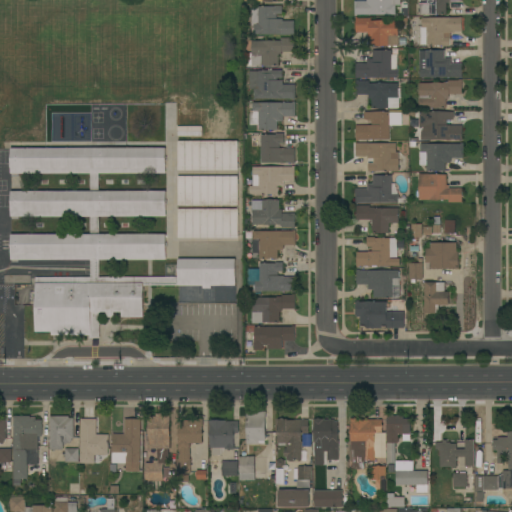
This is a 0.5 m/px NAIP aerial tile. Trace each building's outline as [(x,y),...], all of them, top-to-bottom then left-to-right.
[(400,0),(400,5),(398,5),(398,7),(395,7),(395,15),(357,15),(357,16),(354,16),(354,0),(400,0)] [(461,0),(448,1),(448,3),(446,3),(446,14),(419,14),(419,7),(416,7),(416,5),(419,5),(418,0),(461,0)] [(253,34),(253,25),(251,25),(251,6),(274,6),(281,6),(281,14),(276,14),(276,19),(282,19),(282,21),(294,21),(293,34),(253,34)] [(396,46),(396,47),(392,47),(392,46),(390,46),(390,47),(388,47),(388,46),(371,46),(371,36),(368,36),(368,32),(355,32),(355,17),(357,17),(357,18),(370,18),(370,21),(397,20),(397,36),(398,36),(398,46),(396,46)] [(450,31),(450,33),(449,33),(449,39),(450,39),(450,45),(449,45),(449,47),(442,47),(442,46),(426,46),(417,46),(417,27),(421,27),(421,18),(458,18),(458,17),(461,17),(461,31),(450,31)] [(278,65),(260,65),(260,67),(254,67),(254,65),(245,65),(245,53),(251,53),(251,41),(280,40),(280,38),(291,38),(291,37),(293,37),(294,51),(281,52),(281,54),(278,54),(278,65)] [(367,63),(366,59),(372,59),(372,50),(391,50),(391,55),(397,55),(397,78),(393,78),(393,80),(389,80),(389,77),(358,77),(358,79),(355,79),(355,63),(367,63)] [(425,50),(444,50),(444,58),(450,58),(450,63),(461,63),(461,78),(458,78),(458,77),(419,77),(419,69),(425,69),(425,50)] [(254,89),(249,89),(249,71),(258,71),(258,70),(268,70),(268,69),(271,69),(271,70),(282,70),(282,78),(277,78),(277,80),(282,80),(282,84),(295,84),(295,99),(292,100),(292,98),(254,98),(254,89)] [(443,83),(443,82),(447,82),(447,80),(458,80),(458,79),(461,79),(461,94),(448,94),(449,98),(445,98),(445,108),(419,108),(419,83),(443,83)] [(371,99),(368,99),(368,95),(355,95),(355,80),(358,80),(369,80),(369,83),(400,83),(400,98),(398,98),(398,108),(371,108),(371,99)] [(251,111),(252,111),(252,103),(292,103),(292,102),(295,102),(295,116),(282,116),(282,121),(277,121),(277,130),(258,130),(258,125),(249,125),(249,114),(251,111)] [(432,112),(432,111),(453,112),(453,119),(452,119),(452,120),(446,120),(446,125),(462,125),(462,141),(459,141),(459,140),(428,139),(428,140),(420,140),(421,132),(422,132),(422,128),(418,128),(418,112),(432,112)] [(371,125),(371,120),(365,120),(365,119),(364,119),(364,112),(389,112),(389,140),(358,140),(358,141),(355,141),(355,125),(371,125)] [(409,119),(417,119),(417,127),(409,127),(409,119)] [(177,125),(202,125),(202,136),(177,136),(177,125)] [(260,163),(260,162),(258,162),(258,147),(260,147),(260,145),(250,145),(250,135),(260,135),(275,135),(275,134),(283,134),(283,143),(279,143),(279,148),(282,148),(282,149),(294,149),(294,163),(291,163),(260,163)] [(237,141),(237,170),(177,170),(177,141),(237,141)] [(396,143),(396,152),(398,152),(398,172),(391,172),(391,171),(375,171),(375,172),(367,172),(367,170),(367,165),(367,163),(373,163),(373,158),(367,158),(357,158),(357,156),(355,156),(355,143),(396,143)] [(460,144),(460,143),(463,143),(463,158),(450,158),(450,163),(445,163),(445,171),(426,171),(426,165),(419,165),(419,152),(420,152),(420,144),(460,144)] [(165,148),(165,173),(98,173),(98,191),(165,191),(165,216),(98,216),(98,234),(165,234),(165,260),(98,260),(98,277),(177,277),(177,259),(235,259),(235,286),(210,286),(210,288),(202,288),(202,286),(142,286),(142,317),(121,317),(121,312),(113,312),(113,317),(107,317),(107,312),(99,312),(99,338),(89,338),(89,335),(51,335),(51,332),(35,332),(35,277),(89,277),(89,260),(11,260),(11,234),(89,234),(89,216),(10,216),(10,191),(89,191),(89,173),(10,173),(10,148),(165,148)] [(291,167),(291,166),(294,166),(294,181),(283,181),(283,186),(277,186),(277,194),(249,194),(249,186),(253,186),(253,176),(251,176),(251,174),(249,174),(249,169),(252,169),(252,167),(291,167)] [(418,174),(441,174),(441,175),(446,175),(446,185),(448,185),(448,188),(461,188),(461,202),(448,203),(448,200),(418,200),(418,174)] [(355,202),(355,188),(367,188),(367,183),(371,183),(371,182),(372,182),(372,175),(391,175),(391,183),(395,183),(395,187),(396,187),(396,191),(398,191),(398,198),(408,198),(408,203),(397,203),(355,202)] [(237,176),(237,205),(177,206),(177,176),(237,176)] [(252,224),(252,222),(251,222),(251,217),(251,200),(261,200),(269,199),(279,199),(278,209),(281,209),(281,213),(294,213),(294,228),(291,228),(281,227),(281,224),(252,224)] [(398,223),(388,223),(388,233),(371,233),(371,220),(355,220),(355,219),(354,219),(354,216),(355,216),(356,205),(369,205),(369,207),(378,207),(378,208),(398,208),(398,223)] [(177,238),(177,209),(237,209),(237,238),(177,238)] [(444,220),(455,220),(455,233),(444,233),(444,220)] [(421,238),(411,238),(411,224),(421,224),(421,238)] [(422,226),(432,226),(432,224),(440,224),(440,235),(422,235),(422,226)] [(283,245),(283,250),(277,250),(277,258),(266,258),(266,259),(262,260),(262,258),(259,258),(259,253),(251,253),(251,239),(252,239),(252,231),(293,231),(293,230),(295,230),(295,245),(283,245)] [(375,237),(375,238),(397,238),(397,239),(403,239),(403,247),(396,247),(396,257),(389,257),(389,258),(399,258),(399,266),(376,266),(376,267),(371,267),(371,266),(359,266),(359,267),(356,267),(356,252),(367,252),(367,251),(371,251),(371,250),(367,250),(367,246),(366,246),(366,237),(375,237)] [(456,242),(456,252),(458,252),(458,268),(429,269),(429,263),(425,263),(425,249),(430,248),(430,243),(456,242)] [(408,263),(418,263),(418,258),(422,258),(422,263),(422,279),(414,279),(414,283),(410,283),(410,279),(408,279),(408,263)] [(254,291),(254,280),(247,280),(248,269),(258,269),(259,263),(275,263),(275,262),(282,262),(282,271),(277,271),(277,276),(283,276),(283,277),(294,277),(294,292),(291,292),(254,291)] [(373,289),(367,289),(367,284),(356,285),(356,269),(359,269),(359,270),(399,270),(399,297),(373,298),(373,289)] [(444,282),(444,292),(448,292),(448,305),(438,305),(438,313),(435,313),(435,314),(424,313),(424,282),(444,282)] [(282,309),(282,312),(279,312),(279,322),(273,322),(263,322),(263,323),(252,323),(251,312),(252,312),(252,298),(276,297),(281,297),(281,295),(292,295),(292,294),(294,294),(294,309),(282,309)] [(365,328),(365,327),(359,327),(359,317),(356,317),(356,315),(355,315),(355,301),(357,301),(357,300),(360,300),(360,302),(386,302),(386,312),(404,312),(404,328),(365,328)] [(292,327),(292,326),(295,326),(295,341),(281,341),(281,349),(267,349),(267,345),(262,345),(262,350),(253,350),(253,342),(254,342),(254,327),(292,327)] [(246,412),(265,412),(265,441),(264,441),(264,443),(258,443),(258,444),(246,444),(246,412)] [(386,443),(386,433),(386,415),(402,415),(402,418),(410,418),(410,434),(397,434),(397,443),(395,443),(394,463),(386,463),(386,443)] [(0,416),(1,416),(1,418),(5,418),(5,439),(4,439),(4,442),(3,442),(3,444),(0,444),(0,449),(11,449),(11,462),(8,462),(8,465),(5,465),(5,462),(5,465),(1,465),(1,462),(0,462),(0,416)] [(30,416),(30,417),(35,417),(35,420),(41,420),(41,436),(37,436),(37,449),(37,451),(27,451),(27,479),(20,479),(20,485),(14,485),(14,479),(13,479),(13,416),(30,416)] [(49,416),(68,416),(68,418),(73,418),(73,438),(71,439),(71,442),(70,442),(70,443),(65,443),(65,444),(63,444),(63,449),(65,449),(71,448),(71,443),(77,443),(77,448),(78,448),(78,462),(65,462),(65,459),(51,459),(51,455),(50,455),(49,416)] [(153,463),(153,461),(157,461),(157,448),(148,449),(148,421),(150,421),(150,416),(158,416),(169,416),(169,448),(168,448),(168,463),(162,463),(163,480),(145,481),(145,463),(153,463)] [(277,423),(276,423),(276,419),(279,419),(281,418),(284,420),(286,419),(288,420),(308,420),(308,424),(309,426),(308,429),(308,433),(301,433),(300,435),(301,441),(302,441),(302,450),(301,450),(301,461),(286,460),(286,456),(284,456),(284,455),(283,453),(284,451),(284,449),(286,449),(286,443),(277,443),(277,435),(276,433),(277,430),(277,423)] [(313,420),(313,419),(316,419),(318,418),(320,419),(323,419),(323,420),(334,420),(334,422),(337,422),(337,431),(338,434),(337,438),(337,440),(338,440),(338,448),(338,460),(326,460),(317,460),(317,443),(314,443),(313,434),(312,431),(313,429),(313,420)] [(351,436),(349,433),(350,430),(350,425),(350,419),(353,419),(355,418),(358,420),(381,420),(381,424),(382,426),(381,429),(381,433),(375,433),(374,435),(374,440),(375,440),(375,460),(364,460),(364,462),(350,462),(351,436)] [(80,463),(80,419),(96,419),(96,434),(108,434),(108,455),(106,455),(106,463),(102,464),(97,465),(95,464),(93,463),(80,463)] [(140,463),(112,463),(112,434),(124,434),(124,419),(140,419),(140,463)] [(178,422),(182,422),(182,420),(191,420),(193,419),(202,419),(202,432),(203,434),(201,437),(202,443),(188,443),(188,447),(189,447),(189,458),(190,458),(190,465),(192,466),(190,467),(190,473),(188,473),(188,481),(177,481),(177,473),(177,459),(178,459),(178,437),(176,434),(178,432),(178,422)] [(212,455),(212,448),(209,448),(209,439),(209,435),(209,432),(209,424),(209,420),(214,420),(217,420),(219,420),(224,421),(238,422),(238,433),(233,433),(234,435),(233,439),(233,446),(234,446),(234,449),(225,449),(221,455),(212,455)] [(497,476),(502,473),(502,470),(508,470),(508,456),(503,456),(503,463),(496,463),(496,450),(492,450),(492,440),(497,440),(497,437),(507,437),(507,429),(511,429),(511,489),(502,489),(502,488),(497,488),(497,490),(483,490),(483,492),(483,499),(482,499),(482,502),(476,502),(476,492),(475,492),(475,488),(474,488),(474,477),(475,477),(475,476),(497,476)] [(440,467),(439,456),(438,456),(438,450),(435,450),(435,442),(442,442),(442,440),(446,440),(446,442),(449,442),(450,444),(456,443),(456,449),(464,449),(464,439),(473,439),(474,466),(465,466),(465,457),(456,457),(456,466),(440,467)] [(254,456),(254,474),(239,474),(239,456),(254,456)] [(222,461),(237,461),(237,476),(222,476),(222,471),(221,469),(222,466),(222,461)] [(415,485),(415,491),(409,491),(409,485),(395,485),(395,461),(412,461),(412,471),(427,471),(427,485),(415,485)] [(297,467),(303,467),(304,465),(306,466),(312,466),(312,480),(297,480),(297,467)] [(385,466),(385,480),(371,480),(371,466),(376,466),(378,465),(380,466),(385,466)] [(196,479),(196,470),(205,470),(205,479),(196,479)] [(466,473),(466,487),(452,487),(452,473),(466,473)] [(309,490),(309,507),(278,507),(278,490),(309,490)] [(314,491),(342,490),(342,497),(343,499),(342,502),(342,507),(314,507),(314,501),(313,499),(314,497),(314,491)] [(404,497),(404,507),(387,507),(387,493),(394,493),(394,497),(404,497)] [(9,511),(10,497),(24,497),(24,507),(32,507),(32,505),(52,505),(51,511),(9,511)] [(54,511),(54,501),(55,501),(55,497),(67,497),(67,501),(68,501),(68,502),(76,502),(76,511),(54,511)]
